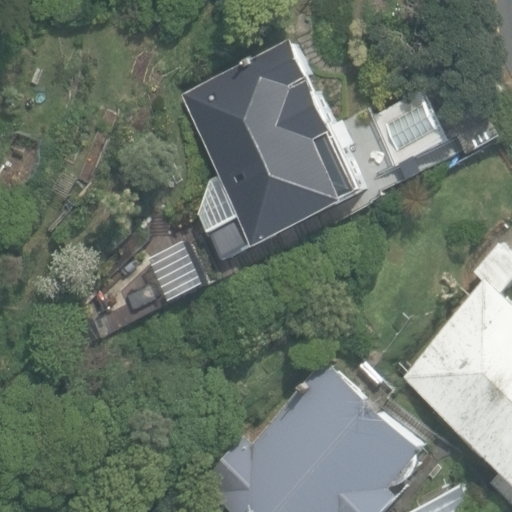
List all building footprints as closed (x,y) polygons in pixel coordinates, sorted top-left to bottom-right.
[(375,187),(371,179),(344,122),(303,36),(187,92),(247,215),(218,229),(232,256),(375,187)] [(374,107),(344,122),(371,179),(455,138),(432,90),(378,116),(374,107)] [(487,276),(405,374),(507,459),(489,480),(511,498),(511,287),(511,242),(503,235),(476,267),(487,276)] [(112,339),(97,302),(60,316),(75,354),(112,339)] [(214,478),(256,511),(396,511),(415,488),(407,481),(409,478),(419,477),(425,472),(429,466),(429,459),(441,444),(329,354),(261,439),(252,431),(214,478)] [(430,511),(487,511),(472,487),(430,511)]
